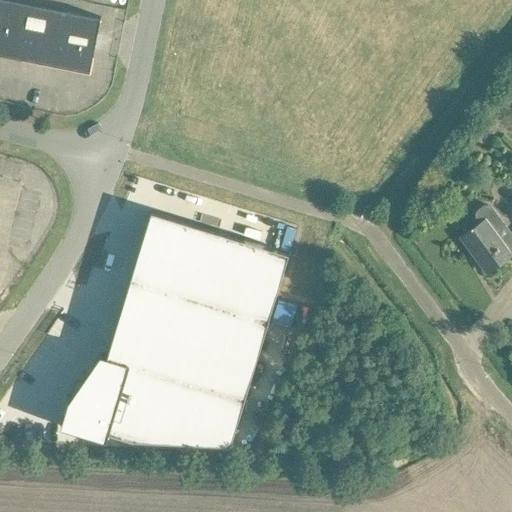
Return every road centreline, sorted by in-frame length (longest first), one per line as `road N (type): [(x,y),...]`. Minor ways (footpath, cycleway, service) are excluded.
road 1 (unclassified): [(511,416),(361,220)]
road 2 (unclassified): [(0,356),(84,220),(115,152)]
road 3 (unclassified): [(115,152),(154,0)]
